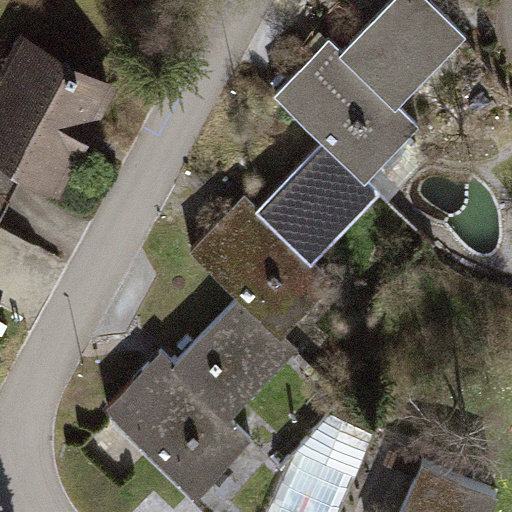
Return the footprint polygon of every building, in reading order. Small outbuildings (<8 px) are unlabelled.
[(327,38),(275,92),(364,176),(414,124),(391,102),(457,32),(423,0),(387,0),(339,50),(327,38)] [(30,18),(0,74),(0,155),(55,187),(120,65),(30,18)] [(244,195),(193,249),(281,333),(331,280),(308,258),(375,188),(322,138),(257,207),(244,195)] [(161,350),(110,404),(199,488),(248,435),(225,413),(292,343),(239,293),(174,362),(161,350)] [(416,449),(392,511),(477,511),(491,477),(416,449)]
